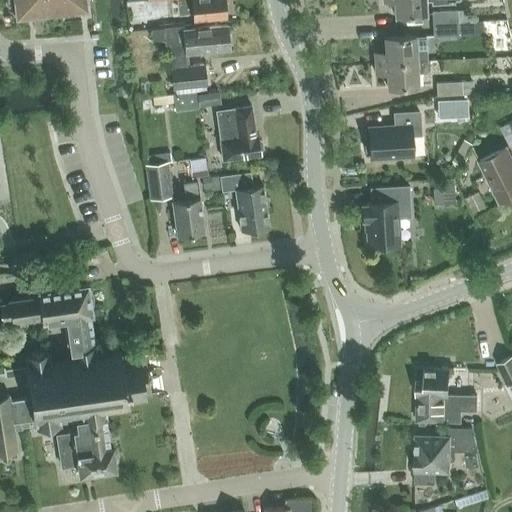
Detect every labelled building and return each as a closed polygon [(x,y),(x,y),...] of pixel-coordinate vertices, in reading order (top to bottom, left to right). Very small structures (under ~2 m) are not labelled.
[(81,14),(80,9),(86,8),(85,0),(9,0),(10,10),(16,9),(17,16),(62,11),(62,16),(81,14)] [(126,0),(127,1),(136,0),(176,0),(178,14),(192,13),(193,22),(226,18),(225,0),(126,0)] [(394,1),(395,16),(428,14),(427,0),(432,0),(432,3),(456,2),(456,0),(383,0),(383,1),(394,1)] [(458,10),(458,22),(459,22),(468,22),(467,9),(458,10)] [(458,10),(432,11),(433,24),(458,22),(458,10)] [(319,32),(332,33),(333,19),(319,18),(319,32)] [(459,22),(458,22),(459,36),(469,35),(475,35),(483,30),(483,21),(468,22),(459,22)] [(458,22),(433,24),(433,37),(459,35),(458,22)] [(182,25),(151,27),(152,39),(164,38),(165,43),(169,43),(172,67),(185,66),(184,53),(230,49),(228,25),(182,29),(182,25)] [(385,51),(374,52),(375,62),(418,61),(428,60),(427,35),(385,37),(385,51)] [(428,73),(428,60),(418,61),(375,62),(375,72),(387,72),(387,87),(419,86),(419,73),(428,73)] [(205,64),(172,67),(173,89),(207,86),(205,64)] [(462,81),(436,82),(436,95),(462,94),(462,81)] [(219,91),(197,94),(199,106),(220,104),(219,91)] [(172,95),(151,97),(152,105),(173,103),(172,95)] [(463,97),(447,98),(448,118),(464,117),(463,97)] [(223,159),(258,153),(251,105),(216,110),(223,159)] [(369,134),(364,134),(365,152),(370,152),(370,160),(412,157),(411,136),(420,135),(419,111),(394,113),(394,125),(368,126),(369,134)] [(202,150),(206,165),(221,161),(217,146),(202,150)] [(511,155),(507,146),(480,159),(501,201),(505,199),(509,201),(511,199),(511,155)] [(170,153),(147,156),(149,165),(168,162),(171,162),(170,153)] [(149,165),(145,165),(150,200),(173,197),(168,162),(149,165)] [(251,173),(223,178),(225,190),(235,189),(241,231),(269,227),(263,184),(253,186),(251,173)] [(219,176),(212,177),(213,191),(221,189),(219,176)] [(211,177),(203,178),(204,186),(212,185),(211,177)] [(456,178),(442,179),(442,189),(456,188),(456,178)] [(177,236),(205,232),(200,197),(197,180),(183,183),(185,200),(172,202),(177,236)] [(410,216),(408,185),(371,187),(372,202),(365,202),(365,204),(362,205),(363,220),(366,220),(368,245),(372,244),(377,248),(385,247),(389,243),(400,243),(398,216),(410,216)] [(72,356),(52,359),(50,352),(25,356),(26,365),(25,366),(25,367),(26,367),(31,396),(10,400),(9,394),(0,395),(0,456),(2,456),(2,458),(10,457),(10,455),(16,454),(15,448),(17,448),(14,427),(28,425),(28,420),(35,419),(36,428),(40,428),(41,431),(57,429),(56,425),(61,425),(60,422),(77,419),(79,431),(74,431),(75,432),(57,435),(62,465),(79,463),(81,478),(94,476),(93,471),(114,467),(114,464),(117,461),(118,456),(115,452),(111,450),(111,447),(109,448),(105,418),(107,417),(105,408),(129,404),(128,398),(145,395),(145,394),(150,393),(148,379),(151,379),(150,368),(147,369),(145,355),(139,356),(139,355),(121,358),(120,351),(91,355),(84,313),(91,312),(87,284),(37,292),(37,295),(8,299),(9,301),(0,302),(0,305),(2,320),(11,318),(11,320),(40,315),(41,316),(64,312),(72,356)] [(511,380),(511,354),(497,361),(508,383),(511,380)] [(416,377),(415,421),(461,422),(461,409),(477,410),(477,394),(450,393),(451,366),(416,365),(416,377)] [(4,384),(20,382),(18,366),(0,367),(0,393),(5,393),(4,384)] [(448,435),(415,434),(415,455),(410,459),(410,466),(414,469),(414,472),(415,472),(415,483),(436,484),(436,472),(451,473),(451,460),(455,460),(456,450),(478,451),(473,426),(448,425),(448,435)] [(361,469),(360,479),(382,480),(382,470),(361,469)] [(486,489),(456,498),(459,507),(489,497),(486,489)]
